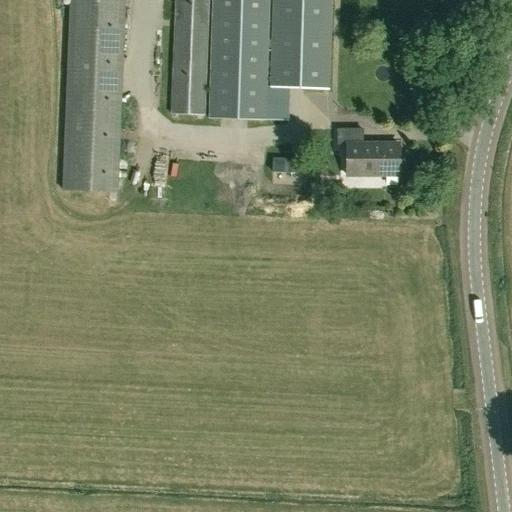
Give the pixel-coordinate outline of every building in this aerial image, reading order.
[(117,191),(124,0),(72,0),(65,188),(117,191)] [(204,115),(209,0),(175,0),(170,114),(204,115)] [(211,0),(208,119),(265,121),(265,120),(288,121),(289,89),(329,90),(331,0),(211,0)] [(442,101),(452,99),(448,74),(437,76),(442,101)] [(362,144),(362,129),(337,129),(337,145),(347,145),(347,175),(398,175),(398,144),(380,144),(380,147),(372,147),(372,144),(362,144)] [(230,132),(232,147),(253,145),(252,130),(230,132)] [(223,197),(233,187),(219,173),(209,182),(223,197)]
